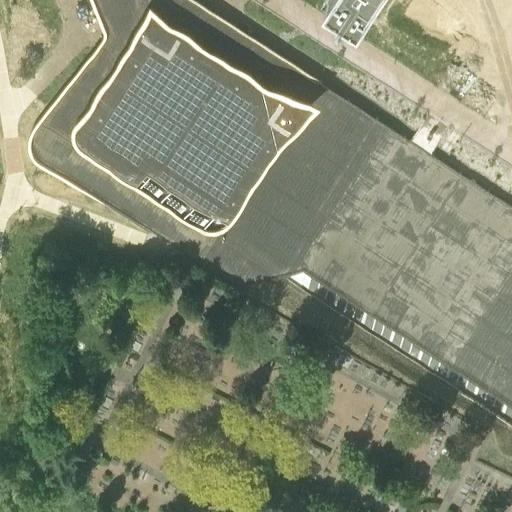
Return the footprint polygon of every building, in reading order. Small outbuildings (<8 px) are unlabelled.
[(93,0),(104,30),(105,31),(105,32),(105,33),(105,34),(105,36),(104,38),(104,39),(103,41),(72,79),(38,121),(199,225),(200,226),(202,226),(204,227),(206,227),(208,228),(210,228),(211,228),(213,228),(215,227),(217,226),(219,226),(222,224),(223,223),(225,222),(226,220),(228,219),(233,210),(318,80),(194,0),(93,0)] [(511,0),(328,0),(327,1),(361,23),(376,0),(511,0)] [(376,17),(367,40),(437,67),(446,45),(376,17)] [(199,225),(38,121),(33,127),(31,131),(30,134),(29,138),(29,141),(29,144),(30,147),(31,150),(33,153),(35,156),(37,159),(40,161),(238,289),(285,275),(301,271),(511,405),(511,205),(318,80),(233,210),(228,219),(226,220),(225,222),(223,223),(222,224),(219,226),(217,226),(215,227),(213,228),(211,228),(210,228),(208,228),(206,227),(204,227),(202,226),(200,226),(199,225)] [(46,239),(38,255),(56,264),(64,248),(46,239)] [(373,447),(432,480),(442,463),(383,430),(373,447)]
